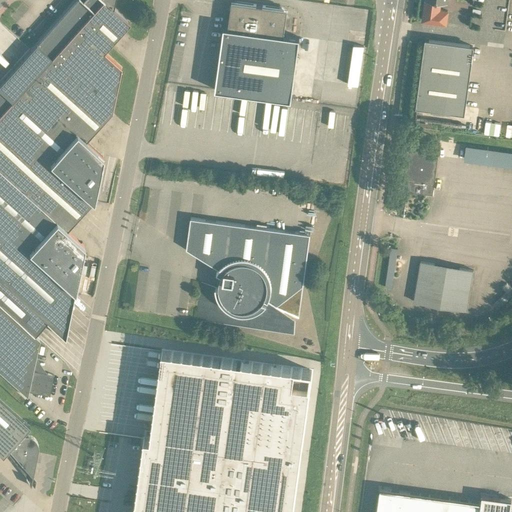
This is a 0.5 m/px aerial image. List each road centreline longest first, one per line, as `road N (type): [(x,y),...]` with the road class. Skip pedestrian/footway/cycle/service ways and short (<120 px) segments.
road 1 (unclassified): [(56,511),(162,0)]
road 2 (secondary): [(348,347),(395,0)]
road 3 (unknown): [(511,486),(389,468),(374,478),(366,511)]
road 4 (motorway): [(345,374),(511,395)]
road 5 (motorway): [(511,349),(454,361),(348,347)]
road 6 (secondary): [(328,511),(345,374)]
